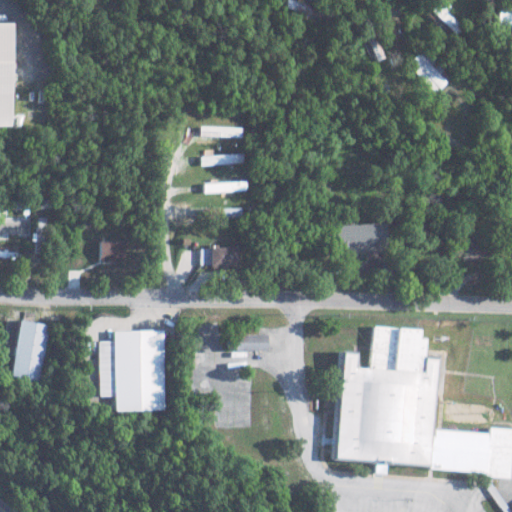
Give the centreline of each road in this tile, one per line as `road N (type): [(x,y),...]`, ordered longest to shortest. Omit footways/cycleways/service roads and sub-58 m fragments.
road 1 (residential): [(511,303),(0,293)]
road 2 (residential): [(469,511),(422,489),(338,480),(319,469),(303,420),(299,296)]
road 3 (residential): [(175,299),(167,246),(172,161)]
